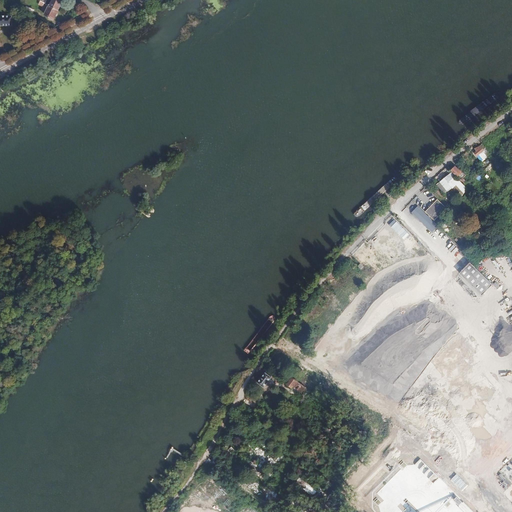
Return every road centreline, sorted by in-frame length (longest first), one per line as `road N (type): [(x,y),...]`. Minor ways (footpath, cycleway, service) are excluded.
road 1 (unclassified): [(511,111),(385,214),(264,353)]
road 2 (track): [(164,511),(204,462),(264,353)]
